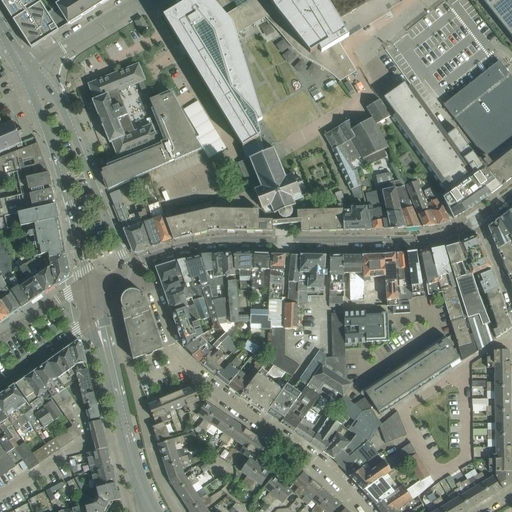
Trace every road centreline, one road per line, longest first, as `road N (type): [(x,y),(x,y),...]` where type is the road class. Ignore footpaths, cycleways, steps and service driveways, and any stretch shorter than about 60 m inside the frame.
road 1 (unclassified): [(122,269),(207,242),(419,239),(476,219)]
road 2 (residential): [(122,269),(156,292),(187,363),(313,461),(364,511)]
road 3 (tertiary): [(122,269),(58,102),(28,73)]
road 4 (tertiary): [(28,73),(87,285)]
road 5 (residential): [(27,72),(138,0)]
road 6 (tertiary): [(93,308),(123,431)]
road 7 (residential): [(389,87),(366,50),(430,0)]
